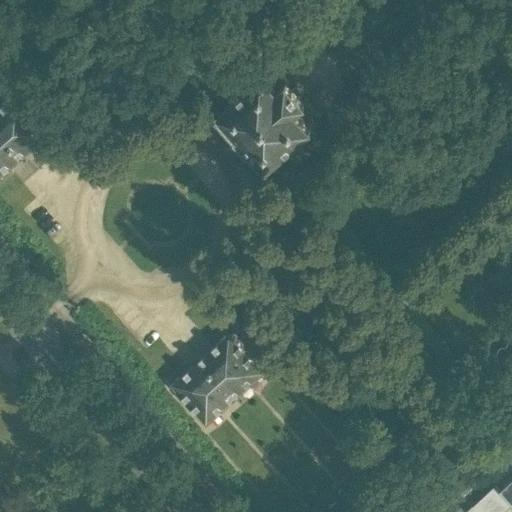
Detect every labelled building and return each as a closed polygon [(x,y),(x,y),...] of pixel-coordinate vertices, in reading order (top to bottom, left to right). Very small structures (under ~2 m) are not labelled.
[(276,91),(263,76),(261,74),(259,76),(217,113),(215,115),(217,117),(235,137),(234,137),(239,143),(245,149),(263,169),(262,169),(264,172),(267,170),(266,169),(308,132),(309,132),(311,130),(309,128),(295,113),(304,105),(285,83),(276,91)] [(0,175),(52,130),(18,91),(0,106),(0,175)] [(207,422),(264,370),(229,332),(172,384),(207,422)] [(511,476),(502,486),(511,496),(511,476)] [(502,511),(511,504),(511,496),(502,486),(498,481),(473,505),(480,511),(502,511)]
